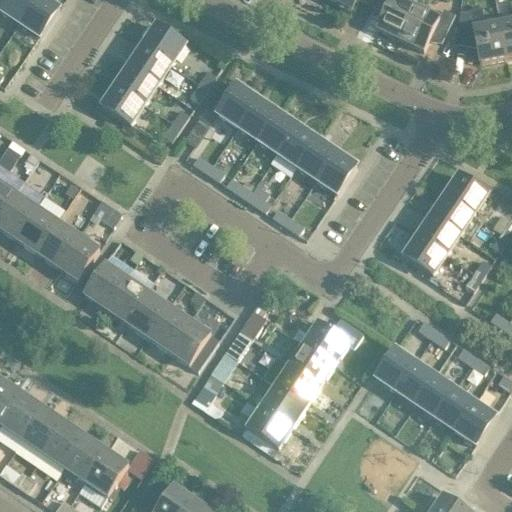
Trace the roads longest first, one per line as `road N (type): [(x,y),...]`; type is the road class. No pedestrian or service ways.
road 1 (residential): [(271,247),(325,279),(437,114)]
road 2 (residential): [(437,114),(202,0)]
road 3 (residential): [(271,247),(234,303),(133,239),(169,178)]
road 4 (residential): [(169,178),(271,247)]
road 5 (residential): [(43,101),(110,0)]
